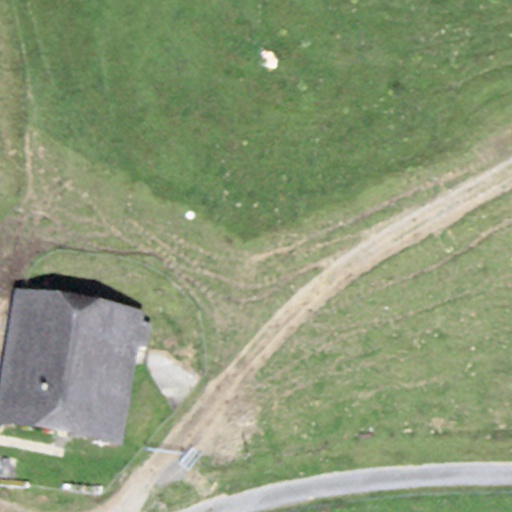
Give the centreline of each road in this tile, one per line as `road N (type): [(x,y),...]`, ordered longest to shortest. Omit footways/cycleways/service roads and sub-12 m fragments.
road 1 (track): [(511,171),(334,270),(223,386),(123,511)]
road 2 (unclassified): [(213,511),(392,477),(511,472)]
